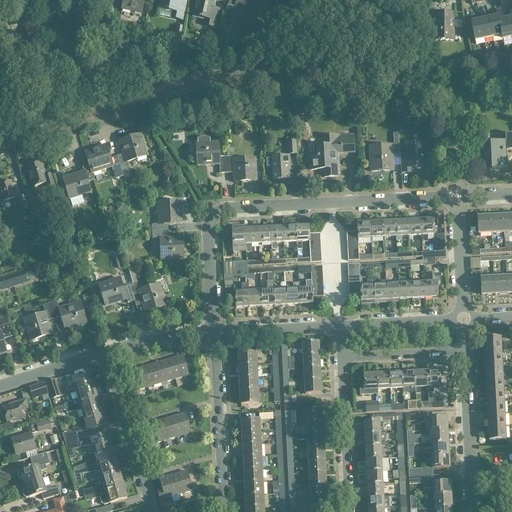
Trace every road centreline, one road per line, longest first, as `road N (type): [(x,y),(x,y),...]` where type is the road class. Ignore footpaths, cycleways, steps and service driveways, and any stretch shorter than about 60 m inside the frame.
road 1 (residential): [(0,145),(233,69),(354,77)]
road 2 (residential): [(214,333),(208,225),(215,210),(455,196)]
road 3 (residential): [(223,511),(214,333)]
road 4 (residential): [(151,511),(104,352)]
road 5 (residential): [(473,511),(464,350)]
road 6 (residential): [(349,511),(342,357)]
road 7 (residential): [(214,333),(340,326)]
road 8 (residential): [(462,319),(455,196)]
road 9 (residential): [(340,326),(462,319)]
road 10 (residential): [(342,357),(464,350)]
